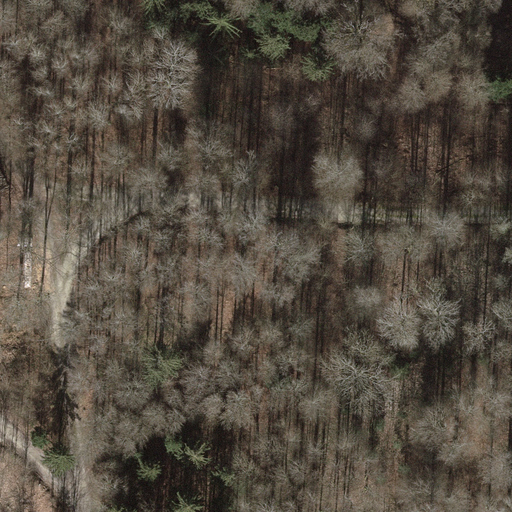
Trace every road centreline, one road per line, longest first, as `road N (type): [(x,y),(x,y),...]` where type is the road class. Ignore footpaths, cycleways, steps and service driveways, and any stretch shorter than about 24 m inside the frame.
road 1 (track): [(36,184),(269,210),(511,214)]
road 2 (track): [(0,132),(36,184),(61,281),(81,495)]
road 3 (track): [(61,281),(96,228),(147,196)]
